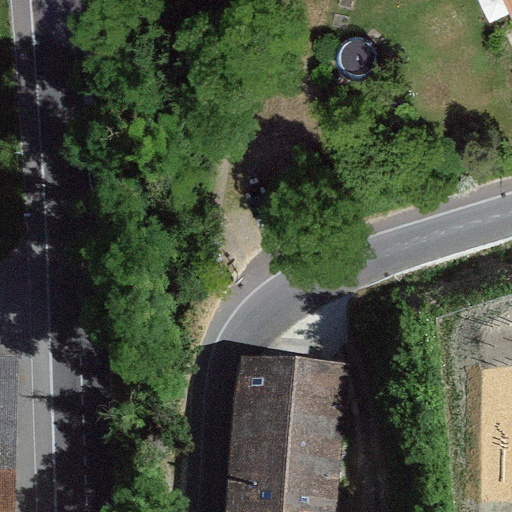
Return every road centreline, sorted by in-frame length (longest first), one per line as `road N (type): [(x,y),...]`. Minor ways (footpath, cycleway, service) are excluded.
road 1 (secondary): [(51,0),(84,511)]
road 2 (residential): [(511,212),(301,282),(254,310),(230,354),(218,405),(213,511)]
